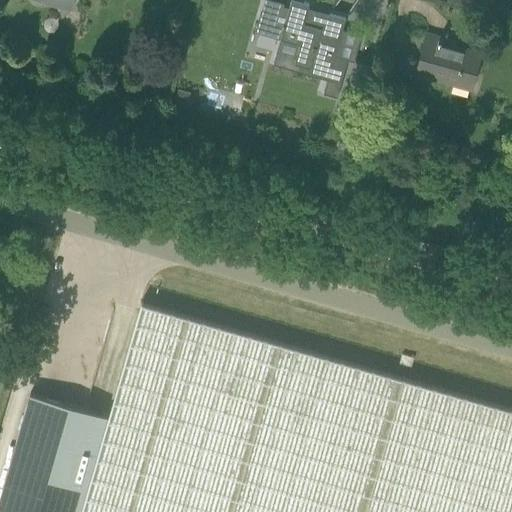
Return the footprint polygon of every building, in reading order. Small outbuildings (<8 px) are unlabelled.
[(270,0),(264,0),(255,32),(280,39),(279,41),(299,47),(294,63),(328,73),(326,79),(340,83),(347,57),(335,54),(340,38),(345,19),(307,8),(308,4),(294,0),(290,0),(288,8),(283,6),(283,3),(270,0)] [(45,20),(43,23),(43,27),(46,30),(49,32),(53,32),(56,29),(58,26),(57,22),(55,19),(52,17),(48,18),(45,20)] [(470,89),(475,72),(480,53),(453,46),(454,42),(426,34),(415,74),(470,89)] [(176,90),(174,100),(186,103),(188,93),(176,90)] [(105,414),(32,393),(0,503),(0,511),(511,511),(511,408),(138,300),(105,414)]
